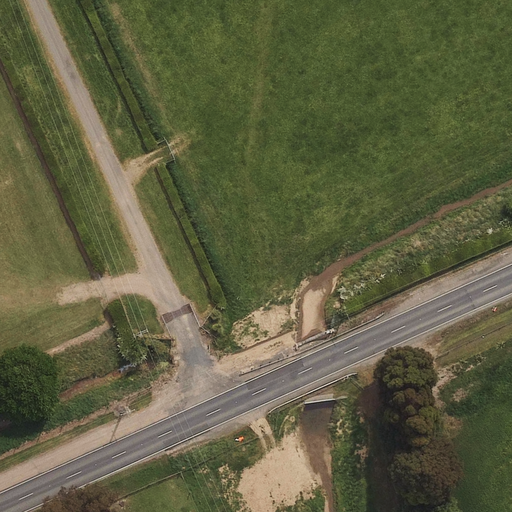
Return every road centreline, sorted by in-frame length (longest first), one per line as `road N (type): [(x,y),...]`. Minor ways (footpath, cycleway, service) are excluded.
road 1 (secondary): [(0,507),(511,278)]
road 2 (track): [(215,410),(35,0)]
